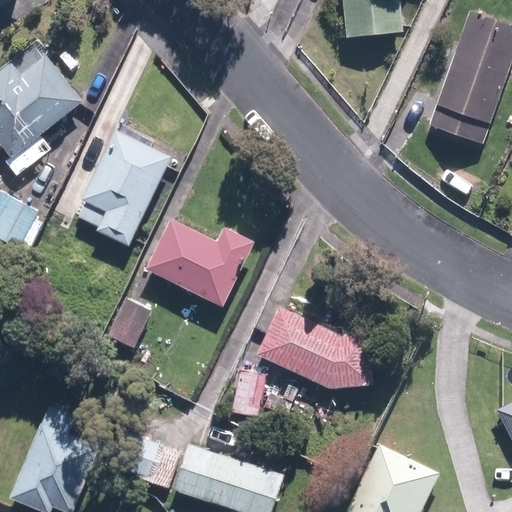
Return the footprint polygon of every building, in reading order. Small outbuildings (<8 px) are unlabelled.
[(344,0),(348,36),(405,31),(402,0),(344,0)] [(511,67),(511,22),(472,9),(432,123),(486,142),(511,67)] [(0,147),(3,145),(12,157),(7,160),(19,176),(54,148),(43,134),(86,101),(49,54),(24,74),(14,62),(0,72),(0,147)] [(132,246),(174,156),(153,146),(156,139),(124,123),(120,131),(114,128),(81,198),(86,200),(80,215),(100,225),(97,230),(132,246)] [(37,218),(42,210),(0,189),(0,237),(30,252),(45,222),(37,218)] [(86,233),(55,217),(38,249),(69,265),(86,233)] [(258,241),(226,226),(219,240),(173,218),(149,268),(227,305),(258,241)] [(155,309),(128,297),(110,336),(137,348),(155,309)] [(370,331),(340,332),(281,305),(258,353),(333,387),(376,384),(370,331)] [(269,372),(240,367),(234,408),(263,412),(269,372)] [(511,400),(498,408),(511,434),(511,400)] [(78,416),(53,405),(13,496),(49,511),(53,511),(57,505),(71,511),(73,511),(102,447),(71,433),(78,416)] [(171,486),(182,451),(129,435),(118,470),(171,486)] [(273,511),(286,474),(190,442),(175,488),(248,511),(273,511)] [(425,511),(443,476),(381,446),(347,511),(425,511)]
